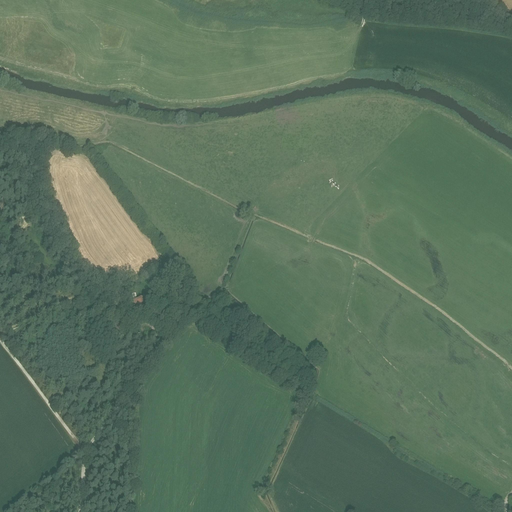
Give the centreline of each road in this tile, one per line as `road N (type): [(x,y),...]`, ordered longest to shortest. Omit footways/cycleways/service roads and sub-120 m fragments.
road 1 (track): [(84,461),(154,352),(151,325)]
road 2 (track): [(84,461),(0,337)]
